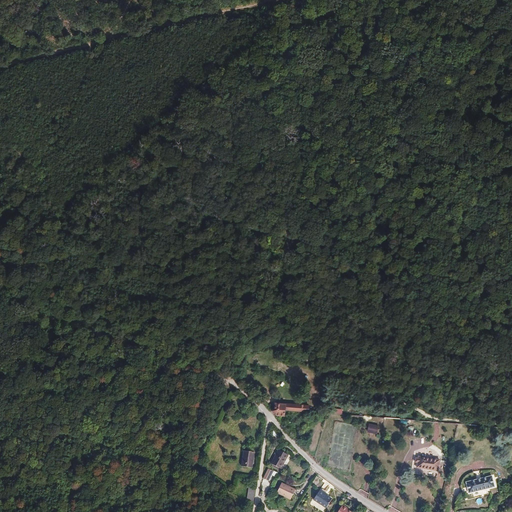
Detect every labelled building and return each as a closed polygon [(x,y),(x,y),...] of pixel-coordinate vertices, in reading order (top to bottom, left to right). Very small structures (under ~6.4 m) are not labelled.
[(269,380),(266,379),(263,394),(292,400),(291,405),(306,406),(308,394),(290,391),(290,384),(269,380)] [(284,403),(273,402),(271,408),(269,409),(273,414),(284,416),(282,414),(283,409),(307,411),(307,406),(302,406),(301,406),(299,405),(299,406),(284,404),(284,403)] [(378,424),(368,421),(366,430),(376,432),(378,424)] [(396,433),(388,431),(387,437),(390,437),(390,438),(395,439),(396,433)] [(281,464),(286,454),(276,449),(276,450),(283,456),(278,462),(281,464)] [(254,451),(245,450),(243,467),(252,469),(254,451)] [(270,463),(279,468),(281,464),(278,462),(283,456),(276,450),(270,463)] [(428,471),(430,460),(420,458),(418,468),(428,471)] [(428,471),(435,472),(437,462),(430,460),(428,471)] [(270,471),(266,469),(262,478),(266,481),(270,471)] [(490,476),(464,481),(467,492),(492,487),(490,476)] [(280,484),(275,494),(289,501),(294,491),(288,488),(288,489),(286,488),(286,487),(280,484)] [(328,494),(325,492),(326,491),(321,488),(314,498),(318,501),(327,506),(332,497),(328,494)] [(325,509),(327,506),(318,501),(316,504),(325,509)] [(343,503),(337,511),(352,511),(353,511),(348,508),(345,506),(346,505),(343,503)]
